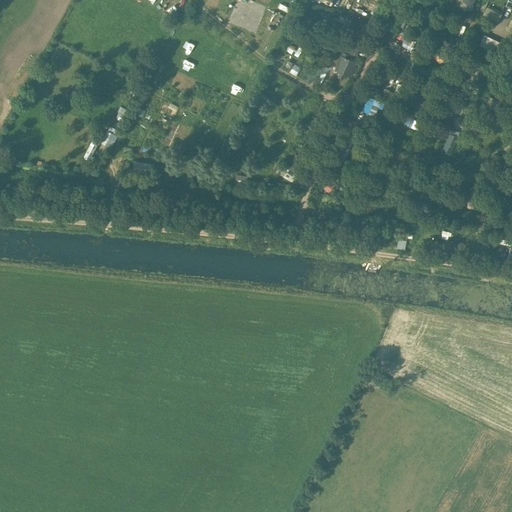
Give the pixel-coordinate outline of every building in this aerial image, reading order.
[(486,7),(483,16),(498,21),(501,12),(486,7)] [(491,50),(495,39),(483,35),(479,46),(491,50)] [(411,50),(415,41),(405,36),(402,45),(411,50)] [(403,47),(394,43),(392,48),(401,52),(403,47)] [(350,44),(346,50),(356,55),(360,49),(350,44)] [(407,61),(413,64),(419,54),(413,50),(407,61)] [(356,63),(341,56),(334,70),(340,72),(337,77),(342,80),(345,75),(350,77),(356,63)] [(368,97),(364,112),(377,115),(381,100),(368,97)] [(109,126),(102,143),(113,148),(121,131),(109,126)] [(401,160),(390,156),(387,166),(397,170),(401,160)] [(477,196),(470,194),(467,206),(475,208),(475,207),(480,208),(481,202),(476,201),(477,196)] [(451,240),(451,231),(443,230),(442,240),(451,240)] [(396,249),(404,251),(406,240),(398,239),(396,249)]
